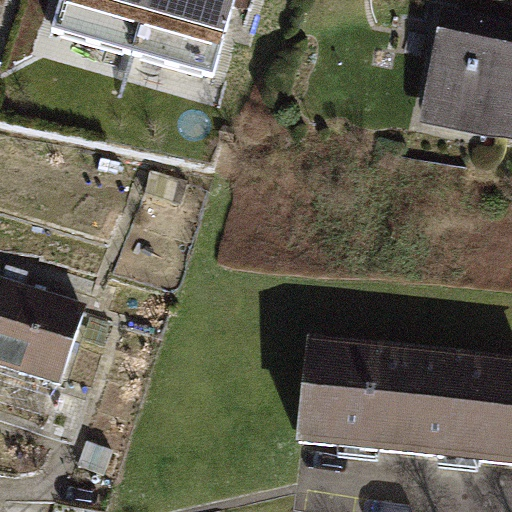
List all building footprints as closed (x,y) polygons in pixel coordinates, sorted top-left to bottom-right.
[(151,0),(74,0),(67,26),(138,47),(151,0)] [(228,0),(151,0),(138,47),(209,68),(228,0)] [(511,22),(445,7),(417,125),(511,147),(511,22)] [(145,174),(137,195),(174,209),(181,187),(145,174)] [(80,306),(0,279),(0,365),(54,384),(80,306)] [(118,283),(108,313),(147,326),(157,296),(118,283)] [(511,363),(306,340),(294,440),(511,464),(511,363)]
